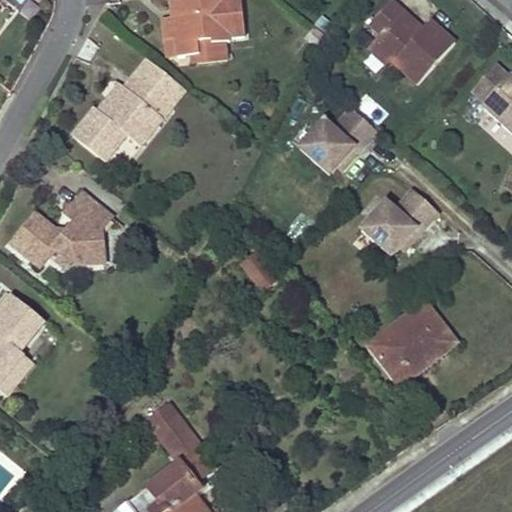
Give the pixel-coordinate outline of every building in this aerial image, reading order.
[(179,0),(180,14),(176,15),(166,16),(168,38),(179,38),(181,56),(196,54),(202,54),(200,40),(215,39),(216,43),(228,42),(233,41),(233,36),(248,35),(244,0),(179,0)] [(411,30),(416,24),(391,3),(370,26),(381,36),(368,51),(389,68),(393,64),(418,86),(454,45),(429,23),(423,30),(418,36),(411,30)] [(423,30),(416,24),(411,30),(418,36),(423,30)] [(328,37),(316,30),(310,41),(321,48),(328,37)] [(202,54),(196,54),(196,62),(230,59),(228,42),(216,43),(215,39),(200,40),(202,54)] [(107,118),(102,115),(98,112),(75,141),(104,164),(126,137),(140,148),(173,106),(184,93),(150,66),(127,93),(107,118)] [(511,78),(511,80),(498,67),(475,92),(489,105),(485,108),(511,132),(511,78)] [(123,89),(102,115),(107,118),(127,93),(123,89)] [(327,176),(335,167),(351,149),(356,153),(375,132),(349,109),(331,129),(322,121),(297,149),(327,176)] [(340,171),(356,153),(351,149),(335,167),(340,171)] [(419,237),(438,215),(413,194),(395,213),(386,205),(361,233),(391,259),(415,232),(419,237)] [(85,267),(84,257),(103,256),(101,232),(112,220),(83,196),(66,218),(73,224),(62,238),(36,216),(12,247),(39,270),(49,258),(63,270),(85,267)] [(403,255),(419,237),(415,232),(399,251),(403,255)] [(103,256),(84,257),(85,267),(103,266),(103,256)] [(257,256),(244,267),(264,293),(277,282),(257,256)] [(0,318),(14,300),(10,297),(0,309),(0,318)] [(0,318),(0,391),(26,359),(49,328),(14,300),(0,318)] [(415,376),(411,372),(451,342),(424,305),(370,347),(400,387),(415,376)] [(451,342),(411,372),(415,376),(454,346),(451,342)] [(26,359),(0,391),(9,399),(35,367),(26,359)] [(180,466),(118,511),(207,511),(196,496),(202,491),(197,482),(215,468),(170,408),(148,424),(180,466)]
